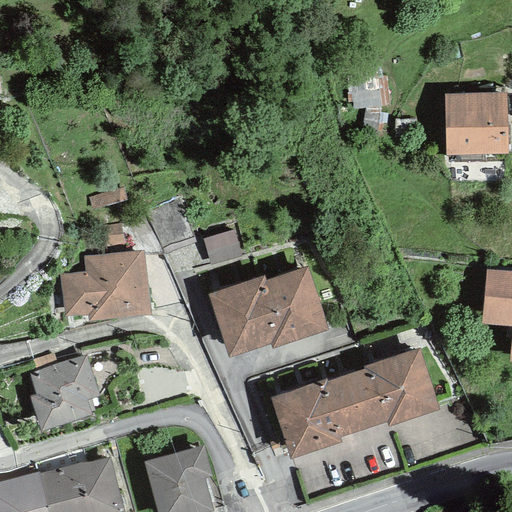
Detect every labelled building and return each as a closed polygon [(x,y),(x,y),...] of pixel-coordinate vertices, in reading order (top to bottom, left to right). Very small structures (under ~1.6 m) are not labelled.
[(386,123),(387,70),(351,69),(350,101),(366,102),(365,123),(386,123)] [(505,93),(442,95),(444,155),(507,154),(505,93)] [(123,186),(89,197),(93,210),(127,199),(123,186)] [(237,222),(205,229),(211,258),(244,251),(237,222)] [(122,224),(96,228),(101,255),(126,250),(122,224)] [(85,269),(59,272),(65,316),(86,313),(87,319),(152,311),(144,249),(126,250),(101,255),(83,257),(85,269)] [(307,267),(213,293),(231,355),(324,329),(307,267)] [(511,276),(483,274),(479,325),(507,327),(505,360),(511,360),(511,276)] [(418,343),(265,399),(286,459),(440,404),(418,343)] [(36,368),(28,371),(35,393),(30,395),(42,430),(92,412),(88,398),(101,394),(86,350),(56,361),(36,368)] [(53,352),(33,359),(36,368),(56,361),(53,352)] [(203,445),(142,463),(157,511),(195,511),(221,505),(203,445)] [(123,511),(108,454),(0,481),(0,511),(123,511)]
